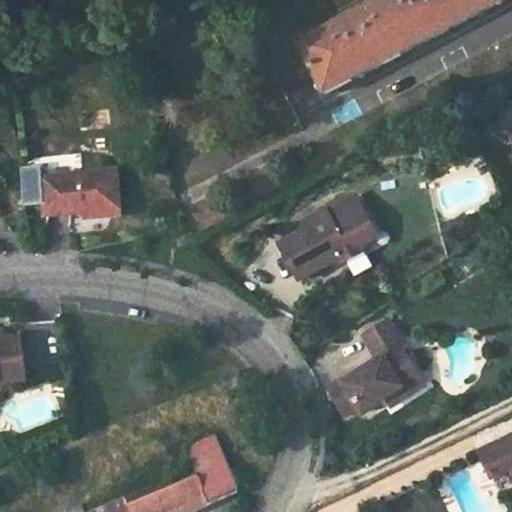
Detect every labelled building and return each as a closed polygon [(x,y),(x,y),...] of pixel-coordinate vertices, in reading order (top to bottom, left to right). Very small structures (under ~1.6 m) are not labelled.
[(376,0),(297,42),(325,96),(506,0),(376,0)] [(119,169),(45,178),(49,217),(89,212),(90,219),(124,216),(119,169)] [(280,247),(301,282),(325,268),(326,260),(336,255),(342,265),(365,251),(362,246),(357,238),(359,229),(369,223),(354,197),(326,213),(325,212),(303,224),(307,230),(280,247)] [(377,236),(369,223),(359,229),(357,238),(362,246),(377,236)] [(407,351),(388,322),(363,338),(377,362),(343,383),(342,381),(328,390),(346,418),(359,410),(362,415),(385,400),(419,379),(403,354),(407,351)] [(0,380),(19,378),(15,335),(0,336),(0,380)] [(424,388),(419,379),(385,400),(390,409),(424,388)] [(511,435),(480,451),(493,478),(511,468),(511,435)] [(168,511),(203,498),(206,505),(234,493),(213,436),(184,447),(191,467),(84,511),(80,502),(64,509),(65,511),(168,511)] [(203,498),(168,511),(188,511),(206,505),(203,498)]
